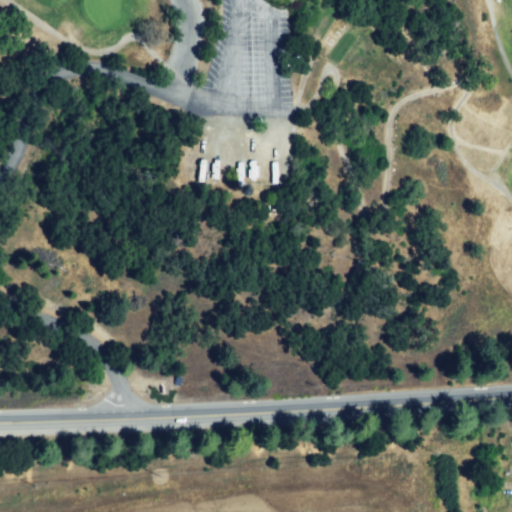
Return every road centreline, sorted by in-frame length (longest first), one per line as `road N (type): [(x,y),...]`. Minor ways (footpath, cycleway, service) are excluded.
road 1 (residential): [(133,421),(96,349),(0,299),(1,179),(47,78),(72,67),(196,105)]
road 2 (primary): [(511,398),(0,422)]
